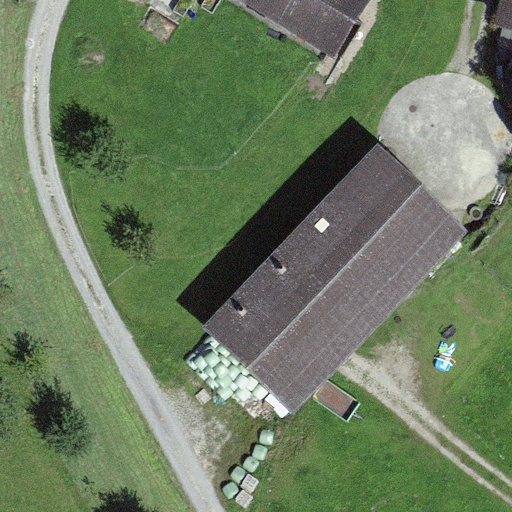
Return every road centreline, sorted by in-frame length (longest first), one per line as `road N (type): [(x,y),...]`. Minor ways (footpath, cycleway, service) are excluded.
road 1 (track): [(210,511),(53,196),(33,114),(59,0)]
road 2 (track): [(371,379),(511,497)]
road 3 (track): [(441,168),(469,89),(486,0)]
